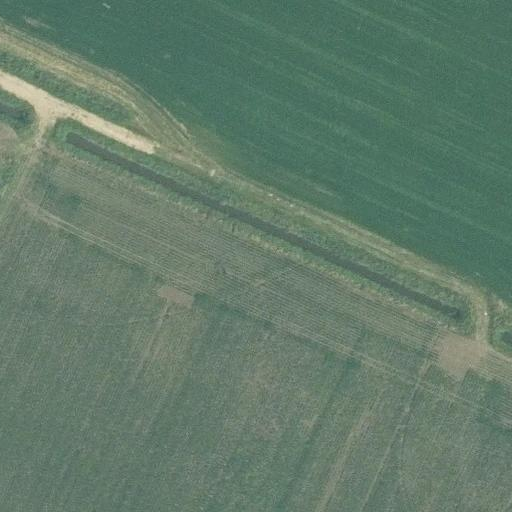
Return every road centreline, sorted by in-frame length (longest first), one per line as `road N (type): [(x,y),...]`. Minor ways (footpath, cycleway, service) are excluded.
road 1 (track): [(122,135),(511,314)]
road 2 (unclassified): [(122,135),(0,79)]
